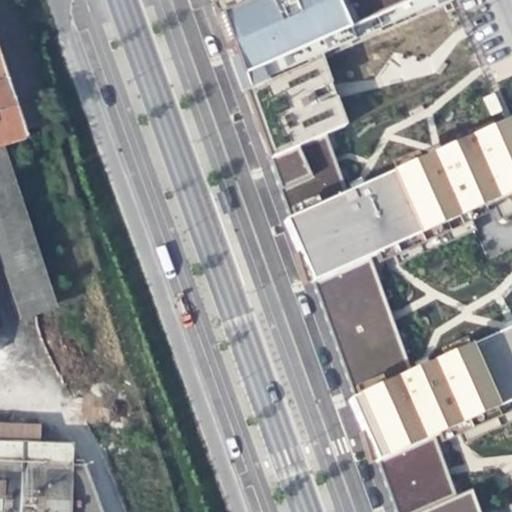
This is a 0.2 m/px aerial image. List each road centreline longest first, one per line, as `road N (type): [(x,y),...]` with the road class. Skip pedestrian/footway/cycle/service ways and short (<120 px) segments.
road 1 (residential): [(309,511),(122,0)]
road 2 (unknown): [(500,8),(351,87)]
road 3 (unknown): [(511,251),(396,300)]
